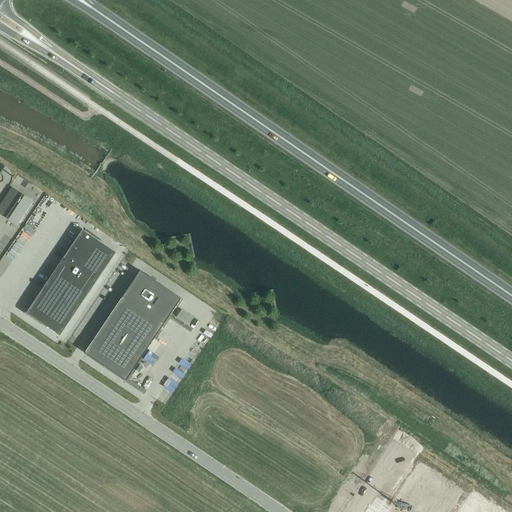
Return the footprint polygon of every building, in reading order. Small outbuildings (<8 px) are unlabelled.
[(72,54),(76,58),(86,49),(81,45),(72,54)] [(13,190),(0,209),(0,212),(16,224),(31,202),(13,190)] [(41,323),(42,324),(60,336),(116,253),(115,252),(82,230),(44,288),(43,289),(44,290),(38,300),(29,313),(32,315),(42,322),(41,323)] [(95,338),(85,353),(126,381),(170,316),(181,299),(179,298),(141,273),(142,273),(140,271),(123,296),(95,338)] [(406,473),(380,511),(452,511),(467,490),(416,456),(410,464),(411,465),(409,469),(406,473)]
